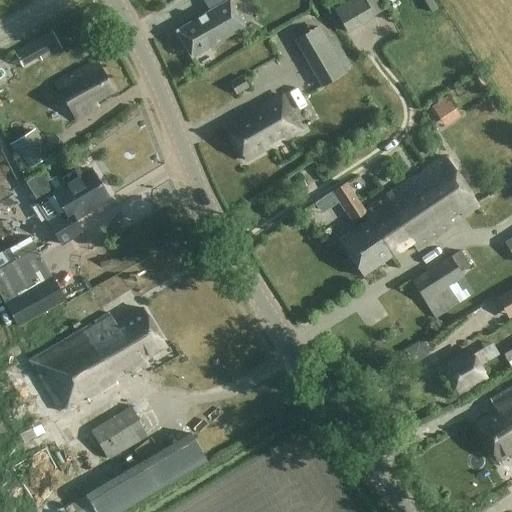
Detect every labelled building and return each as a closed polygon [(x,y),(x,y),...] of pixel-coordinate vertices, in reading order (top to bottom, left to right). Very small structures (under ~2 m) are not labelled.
[(226,38),(244,28),(227,0),(204,0),(203,1),(209,12),(175,31),(191,59),(226,38)] [(350,28),(379,11),(372,0),(366,0),(342,14),(350,28)] [(319,25),(293,40),(321,88),(347,73),(319,25)] [(94,103),(113,92),(96,62),(54,85),(76,121),(97,109),(94,103)] [(225,129),(245,162),(273,146),(270,140),(281,133),(285,139),(297,131),(278,97),(225,129)] [(449,99),(432,110),(439,120),(455,109),(449,99)] [(50,155),(34,129),(8,145),(22,168),(27,165),(29,168),(50,155)] [(448,219),(459,212),(459,211),(462,217),(477,206),(444,157),(364,211),(364,214),(367,220),(338,240),(362,277),(412,244),(417,251),(453,226),(448,219)] [(55,177),(61,187),(52,193),(53,193),(36,204),(47,223),(61,245),(81,232),(74,221),(88,212),(88,211),(108,199),(90,170),(81,175),(75,165),(55,177)] [(345,183),(331,192),(343,211),(344,210),(352,222),(364,214),(364,211),(345,183)] [(121,202),(127,220),(162,208),(157,191),(121,202)] [(65,293),(91,282),(75,240),(49,251),(65,293)] [(434,318),(472,293),(460,273),(470,266),(461,251),(412,282),(434,318)] [(18,327),(32,320),(65,302),(52,278),(5,304),(18,327)] [(511,290),(498,298),(509,317),(511,315),(511,290)] [(144,360),(165,347),(142,308),(115,325),(108,313),(28,361),(59,411),(85,396),(88,401),(117,384),(114,379),(128,370),(132,375),(147,366),(144,360)] [(509,352),(511,350),(511,323),(496,333),(509,352)] [(391,355),(403,368),(413,358),(401,346),(391,355)] [(458,395),(485,378),(469,350),(441,367),(458,395)] [(511,386),(489,400),(495,411),(474,423),(496,461),(511,451),(511,386)] [(90,431),(107,460),(147,437),(129,408),(90,431)] [(119,511),(204,460),(189,435),(85,498),(93,511),(119,511)]
